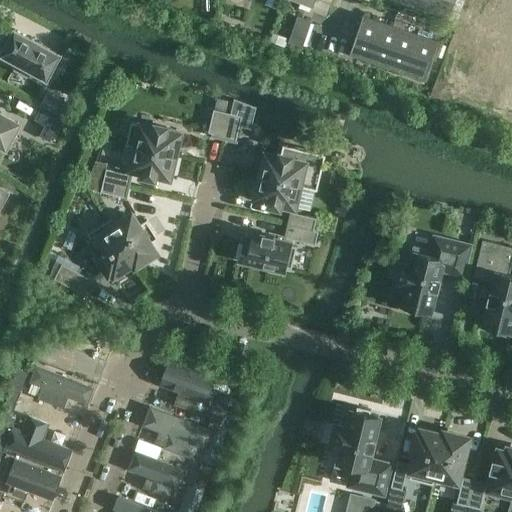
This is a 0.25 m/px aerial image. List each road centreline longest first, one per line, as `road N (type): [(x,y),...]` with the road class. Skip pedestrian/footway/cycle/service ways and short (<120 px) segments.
road 1 (residential): [(511,392),(184,309)]
road 2 (residential): [(135,363),(117,364),(60,511)]
road 3 (residential): [(95,511),(146,374),(135,363)]
road 4 (residential): [(217,169),(184,309)]
